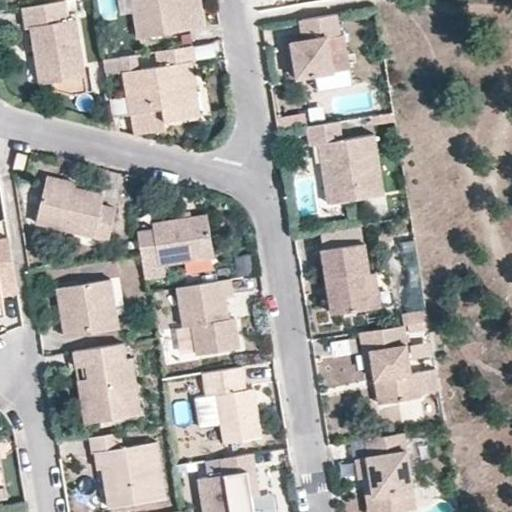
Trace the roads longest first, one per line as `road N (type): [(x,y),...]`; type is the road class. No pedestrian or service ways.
road 1 (residential): [(239,182),(256,191),(271,219),(319,511)]
road 2 (residential): [(0,121),(239,182)]
road 3 (residential): [(233,0),(256,125),(239,182)]
road 4 (residential): [(0,383),(25,403),(34,425),(48,511)]
